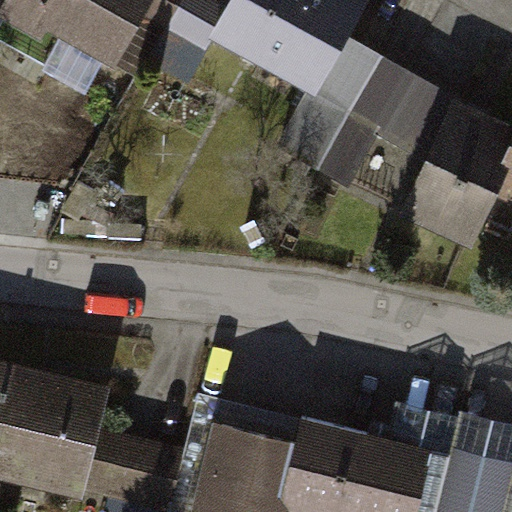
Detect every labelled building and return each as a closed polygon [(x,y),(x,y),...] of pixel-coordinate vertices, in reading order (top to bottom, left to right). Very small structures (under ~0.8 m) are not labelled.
[(20,0),(119,58),(151,5),(153,0),(20,0)] [(182,0),(153,0),(151,5),(172,19),(182,0)] [(234,0),(182,0),(172,19),(212,41),(218,28),(234,0)] [(234,0),(218,28),(250,46),(254,39),(323,77),(343,42),(365,3),(359,0),(234,0)] [(377,60),(343,42),(323,77),(285,143),(319,163),(377,60)] [(409,75),(377,60),(319,163),(352,181),(381,128),(409,75)] [(463,101),(409,75),(381,128),(436,157),(463,101)] [(511,156),(511,124),(463,101),(436,157),(410,208),(472,238),(501,181),(511,156)] [(511,156),(501,181),(511,186),(511,156)] [(134,391),(0,362),(0,473),(168,509),(182,440),(126,428),(134,391)] [(226,416),(203,511),(419,511),(431,464),(226,416)] [(511,511),(511,469),(457,456),(443,511),(511,511)]
